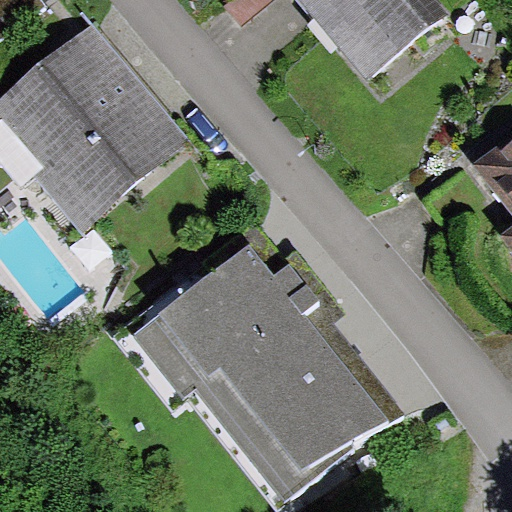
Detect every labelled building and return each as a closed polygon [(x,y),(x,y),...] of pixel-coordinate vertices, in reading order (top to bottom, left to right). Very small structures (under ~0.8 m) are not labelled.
[(0,0),(0,46),(46,9),(38,0),(0,0)] [(276,0),(230,0),(226,4),(246,27),(276,0)] [(433,0),(297,0),(365,83),(447,16),(433,0)] [(186,143),(95,31),(0,108),(0,166),(18,189),(40,172),(84,226),(186,143)] [(511,150),(478,175),(511,221),(511,231),(500,241),(511,257),(511,150)] [(283,267),(257,234),(119,345),(174,412),(192,398),(279,504),(393,413),(325,329),(340,317),(296,262),(283,267)]
